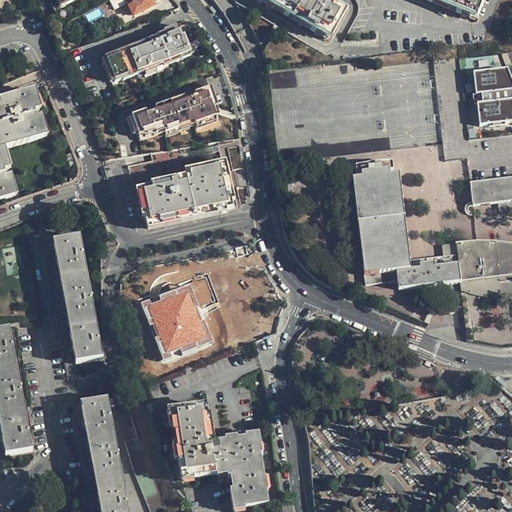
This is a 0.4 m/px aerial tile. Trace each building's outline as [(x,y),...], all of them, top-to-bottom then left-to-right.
[(152,5),(149,0),(129,0),(132,4),(126,8),(131,16),(152,5)] [(328,37),(343,9),(327,0),(263,0),(276,6),(320,30),(320,32),(328,37)] [(430,0),(476,19),(484,0),(430,0)] [(63,33),(60,26),(52,29),(55,36),(63,33)] [(118,82),(157,66),(158,68),(186,56),(179,36),(176,36),(171,26),(160,30),(160,32),(99,57),(110,83),(118,80),(118,82)] [(511,123),(511,68),(478,71),(476,56),(467,57),(474,127),(511,123)] [(208,108),(214,106),(208,88),(201,91),(201,93),(182,99),(181,97),(162,103),(151,106),(151,108),(141,111),(140,110),(137,112),(126,115),(131,133),(133,140),(137,139),(158,132),(187,123),(189,127),(211,121),(210,116),(208,108)] [(0,100),(0,150),(6,149),(41,138),(27,92),(0,100)] [(162,103),(181,97),(180,93),(150,103),(151,106),(162,103)] [(217,114),(214,106),(208,108),(210,116),(217,114)] [(137,112),(140,110),(139,107),(124,111),(126,115),(137,112)] [(131,133),(126,115),(121,116),(127,134),(131,133)] [(211,121),(189,127),(190,131),(212,124),(211,121)] [(187,123),(158,132),(159,137),(189,127),(187,123)] [(232,209),(223,167),(221,160),(197,165),(198,170),(183,173),(185,181),(139,191),(142,206),(148,229),(193,219),(232,209)] [(10,198),(0,162),(0,201),(2,201),(10,198)] [(363,287),(377,285),(376,275),(394,273),(396,283),(396,291),(511,277),(511,251),(442,259),(442,264),(408,269),(408,263),(397,174),(393,174),(392,164),(354,169),(355,178),(350,178),(363,287)] [(511,180),(470,185),(472,209),(511,204),(511,180)] [(104,355),(84,257),(80,238),(53,244),(51,234),(40,237),(63,348),(74,346),(78,367),(104,361),(104,355)] [(442,264),(442,259),(408,263),(408,269),(442,264)] [(376,275),(377,285),(396,283),(394,273),(376,275)] [(213,343),(191,284),(142,303),(163,362),(213,343)] [(458,292),(464,341),(474,343),(467,291),(458,292)] [(453,311),(451,293),(427,295),(429,310),(435,313),(453,311)] [(211,301),(223,334),(238,328),(230,308),(223,310),(218,299),(211,301)] [(26,416),(17,361),(11,330),(0,331),(0,432),(4,458),(32,453),(31,446),(26,416)] [(502,398),(506,393),(500,389),(486,378),(484,382),(491,386),(495,390),(494,392),(502,398)] [(132,511),(121,452),(110,400),(83,406),(103,511),(132,511)] [(212,444),(206,406),(171,411),(179,461),(182,461),(184,479),(230,472),(233,492),(231,492),(232,499),(234,500),(235,509),(266,506),(257,438),(212,444)] [(148,466),(139,437),(126,441),(138,479),(151,511),(167,511),(165,506),(148,466)]
